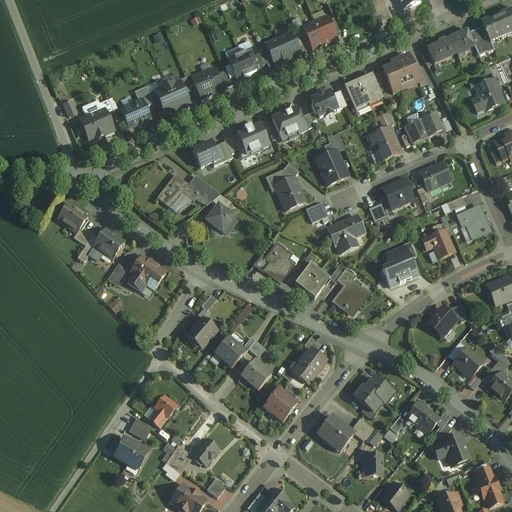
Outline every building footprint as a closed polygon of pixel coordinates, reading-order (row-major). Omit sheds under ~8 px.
[(418,0),(397,0),(403,11),(420,4),(418,0)] [(511,12),(483,25),(483,24),(482,25),(482,26),(483,26),(484,30),(491,45),(491,46),(492,46),(492,45),(511,36),(511,12)] [(326,19),(314,25),(324,47),(336,41),(334,37),(328,23),(326,19)] [(340,35),(334,21),(328,23),(334,37),(340,35)] [(314,25),(303,30),(312,52),(324,47),(314,25)] [(484,30),(478,32),(478,31),(469,35),(469,36),(475,48),(474,48),(479,58),(487,55),(487,56),(495,52),(492,46),(491,46),(491,45),(484,30)] [(468,33),(449,41),(457,58),(458,60),(471,55),(469,50),(474,48),(475,48),(469,36),(469,35),(468,33)] [(290,36),(278,41),(287,63),(300,57),(290,36)] [(278,41),(265,47),(274,69),(287,63),(278,41)] [(443,42),(438,44),(438,46),(426,51),(427,54),(433,66),(433,68),(457,58),(449,41),(444,43),(443,42)] [(262,71),(253,51),(247,54),(247,53),(240,56),(250,77),(256,74),(262,71)] [(433,66),(427,54),(421,57),(427,69),(433,66)] [(250,77),(240,56),(234,59),(234,60),(228,62),(237,82),(243,80),(250,77)] [(408,58),(390,65),(392,69),(382,73),(392,96),(420,85),(408,58)] [(511,64),(511,61),(499,66),(508,85),(511,82),(511,64)] [(504,86),(496,67),(489,70),(494,82),(498,89),(504,86)] [(192,81),(194,86),(201,101),(222,91),(214,71),(192,81)] [(226,72),(220,75),(227,89),(232,87),(226,72)] [(192,81),(189,73),(183,76),(185,80),(189,88),(194,86),(192,81)] [(382,87),(377,75),(371,78),(376,89),(382,87)] [(376,89),(371,78),(358,84),(368,107),(380,101),(381,102),(382,101),(376,89)] [(185,80),(178,83),(179,83),(185,95),(191,93),(189,88),(185,80)] [(494,82),(476,90),(480,99),(485,112),(486,114),(505,105),(498,89),(494,82)] [(179,83),(174,85),(174,84),(167,88),(177,111),(189,106),(185,95),(179,83)] [(358,84),(345,90),(349,101),(355,113),(356,113),(356,112),(368,107),(358,84)] [(167,88),(159,91),(160,92),(155,94),(160,106),(165,116),(177,111),(167,88)] [(145,89),(134,94),(138,104),(142,103),(144,109),(153,105),(148,96),(145,89)] [(349,101),(345,90),(339,92),(340,93),(344,103),(349,101)] [(155,93),(148,96),(153,105),(154,109),(160,106),(155,94),(155,93)] [(340,93),(330,98),(336,112),(336,113),(346,108),(344,103),(340,93)] [(329,95),(311,102),(313,107),(311,108),(315,116),(317,115),(319,120),(324,117),(325,119),(331,116),(331,114),(336,112),(330,98),(329,95)] [(480,99),(472,103),(477,116),(485,112),(480,99)] [(117,111),(112,100),(108,102),(112,113),(117,111)] [(71,103),(63,107),(69,119),(77,116),(71,103)] [(138,104),(134,106),(133,104),(120,110),(121,112),(124,118),(125,121),(127,120),(131,129),(137,126),(138,128),(139,128),(143,126),(144,126),(143,124),(150,121),(144,109),(142,103),(138,104)] [(296,111),(288,114),(288,115),(272,123),(279,140),(279,141),(283,139),(284,139),(285,139),(286,142),(306,133),(300,120),(296,111)] [(101,114),(80,123),(83,131),(85,136),(88,141),(94,138),(96,141),(104,137),(104,136),(113,132),(104,112),(101,114)] [(395,126),(390,113),(382,117),(387,129),(395,126)] [(416,116),(408,119),(406,121),(406,122),(408,127),(420,122),(417,115),(416,115),(416,116)] [(436,115),(420,122),(428,139),(444,132),(436,115)] [(314,129),(308,116),(300,120),(305,133),(314,129)] [(408,127),(403,129),(406,136),(411,147),(428,139),(420,122),(408,127)] [(272,123),(266,126),(274,143),(279,140),(272,123)] [(259,127),(251,131),(250,129),(251,132),(245,134),(244,132),(243,132),(244,134),(236,137),(244,156),(259,150),(260,154),(269,150),(259,127)] [(390,130),(367,140),(371,149),(375,148),(382,163),(378,165),(378,166),(402,155),(390,130)] [(511,142),(509,135),(505,137),(507,140),(495,145),(503,163),(511,160),(511,163),(511,142)] [(337,136),(327,141),(333,155),(336,153),(337,155),(344,152),(337,136)] [(411,147),(406,136),(401,138),(406,149),(411,147)] [(503,163),(495,145),(488,148),(496,166),(503,163)] [(210,146),(191,154),(198,169),(216,161),(210,146)] [(333,155),(315,163),(326,188),(348,179),(337,155),(336,153),(333,155)] [(441,165),(419,175),(425,188),(427,193),(428,192),(431,199),(442,194),(439,187),(449,183),(441,165)] [(288,166),(283,172),(275,176),(279,186),(294,180),(298,174),(288,166)] [(188,187),(175,176),(156,201),(170,211),(182,195),(193,204),(199,196),(188,187)] [(220,197),(195,178),(188,187),(199,196),(211,205),(220,197)] [(279,186),(274,189),(285,214),(304,205),(294,180),(279,186)] [(405,181),(382,192),(389,208),(400,203),(402,206),(413,201),(405,181)] [(427,193),(425,188),(416,192),(422,205),(432,201),(431,199),(428,192),(427,193)] [(231,205),(220,197),(211,205),(210,205),(215,212),(218,209),(224,213),(231,205)] [(461,199),(446,206),(450,213),(464,206),(461,199)] [(321,205),(305,212),(312,226),(327,219),(321,205)] [(87,219),(68,206),(57,222),(77,235),(87,219)] [(381,206),(368,211),(374,225),(386,219),(381,206)] [(215,212),(207,223),(221,234),(226,227),(232,220),(224,213),(218,209),(215,212)] [(478,209),(457,219),(461,228),(466,226),(473,242),(489,234),(478,209)] [(357,219),(327,232),(335,248),(337,247),(341,256),(357,249),(353,240),(364,235),(357,219)] [(236,222),(232,220),(226,227),(230,230),(236,222)] [(447,224),(432,230),(435,237),(444,233),(447,239),(452,236),(447,224)] [(124,245),(110,235),(110,236),(105,233),(106,232),(105,231),(92,250),(101,256),(112,263),(124,245)] [(93,236),(87,232),(79,244),(85,249),(85,248),(93,236)] [(435,237),(422,243),(426,251),(433,248),(439,262),(454,255),(447,239),(444,233),(435,237)] [(416,259),(409,244),(403,247),(404,250),(405,250),(410,262),(416,259)] [(85,249),(77,261),(83,265),(88,258),(91,253),(85,248),(85,249)] [(275,248),(265,261),(261,257),(253,267),(263,275),(265,273),(279,285),(293,267),(286,261),(288,258),(275,248)] [(101,256),(93,250),(88,258),(96,263),(101,256)] [(404,250),(390,256),(391,257),(394,256),(398,266),(382,273),(390,290),(417,278),(410,262),(405,250),(404,250)] [(310,256),(301,266),(307,270),(310,266),(315,260),(310,256)] [(165,275),(142,259),(130,277),(132,279),(128,285),(127,284),(127,285),(137,292),(142,285),(153,293),(165,275)] [(129,273),(118,266),(107,282),(112,286),(115,282),(120,286),(129,273)] [(307,270),(294,286),(304,294),(320,274),(310,266),(307,270)] [(336,271),(329,281),(329,282),(334,286),(336,284),(342,275),(336,271)] [(355,279),(345,272),(342,275),(336,284),(344,290),(346,291),(352,284),(355,279)] [(320,274),(304,294),(314,301),(329,282),(329,281),(320,274)] [(511,288),(508,279),(498,283),(498,284),(487,289),(489,294),(488,294),(487,297),(488,300),(491,301),(492,300),(495,308),(508,303),(507,302),(511,300),(511,288)] [(352,284),(346,291),(344,290),(332,304),(343,313),(345,310),(351,315),(355,309),(358,311),(369,297),(352,284)] [(211,298),(201,309),(206,314),(216,302),(211,298)] [(117,317),(122,311),(113,301),(107,307),(117,317)] [(246,306),(233,321),(239,325),(251,310),(246,306)] [(461,307),(449,312),(446,315),(456,323),(459,322),(460,325),(467,322),(461,307)] [(446,315),(441,310),(427,327),(441,340),(456,323),(446,315)] [(511,314),(509,315),(500,319),(505,331),(508,330),(508,329),(511,327),(511,314)] [(202,321),(186,339),(201,352),(217,334),(202,321)] [(228,341),(214,357),(231,371),(245,355),(228,341)] [(309,341),(300,352),(307,357),(310,352),(311,353),(316,347),(309,341)] [(255,343),(248,351),(253,356),(260,347),(255,343)] [(458,346),(448,358),(455,364),(466,352),(458,346)] [(265,351),(260,347),(253,356),(258,360),(265,351)] [(506,368),(510,363),(494,349),(490,354),(506,368)] [(483,366),(466,351),(466,352),(455,364),(453,366),(470,381),(483,366)] [(311,353),(310,352),(307,357),(299,367),(315,379),(315,378),(317,378),(321,372),(321,371),(326,364),(311,353)] [(271,378),(254,363),(241,379),(257,394),(271,378)] [(499,363),(489,374),(496,380),(500,376),(501,376),(507,370),(499,363)] [(315,379),(299,367),(293,376),(292,377),(295,378),(308,388),(315,379)] [(293,376),(286,371),(281,378),(290,385),(295,378),(292,377),(293,376)] [(496,380),(489,389),(491,392),(491,393),(497,398),(499,398),(504,403),(511,392),(511,385),(501,376),(500,376),(496,380)] [(384,389),(374,380),(365,391),(363,389),(362,390),(384,406),(392,396),(393,396),(384,389)] [(399,392),(389,384),(384,389),(393,396),(392,396),(394,398),(399,392)] [(299,394),(289,385),(285,391),(296,399),(299,394)] [(384,406),(362,390),(354,400),(365,409),(373,415),(381,405),(384,407),(384,406)] [(267,407),(264,411),(265,412),(282,425),(296,405),(278,392),(267,407)] [(164,398),(154,411),(157,413),(150,423),(159,431),(167,421),(177,409),(164,398)] [(262,403),(253,415),(260,420),(265,412),(264,411),(267,407),(262,403)] [(419,406),(406,421),(427,438),(439,422),(419,406)] [(373,415),(365,409),(361,414),(371,423),(376,417),(373,415)] [(350,434),(331,419),(317,437),(339,455),(353,436),(350,434)] [(399,419),(389,431),(395,436),(405,424),(399,419)] [(147,429),(136,420),(128,434),(140,441),(147,429)] [(373,431),(360,421),(350,434),(353,436),(363,444),(373,431)] [(445,426),(436,437),(442,442),(451,431),(445,426)] [(459,440),(441,447),(441,448),(433,451),(437,462),(446,459),(450,470),(470,463),(464,447),(462,447),(459,440)] [(148,455),(124,441),(114,460),(138,473),(148,455)] [(205,442),(197,452),(193,449),(188,456),(205,469),(218,453),(205,442)] [(187,458),(176,450),(170,460),(179,468),(180,467),(182,464),(184,465),(186,463),(184,462),(187,458)] [(382,457),(361,458),(362,480),(383,479),(382,457)] [(179,468),(170,460),(166,466),(180,477),(185,471),(180,467),(179,468)] [(485,466),(474,471),(476,476),(488,472),(485,466)] [(476,476),(475,477),(479,487),(477,487),(480,494),(496,488),(493,481),(492,482),(488,471),(476,476)] [(457,478),(446,482),(448,488),(459,483),(457,478)] [(225,491),(215,482),(206,493),(217,501),(225,491)] [(398,489),(393,485),(386,494),(381,502),(394,511),(398,511),(406,501),(403,499),(403,496),(404,494),(404,491),(401,489),(398,489)] [(189,492),(182,488),(170,506),(177,511),(178,511),(200,511),(206,504),(199,499),(199,498),(190,492),(189,492)] [(496,488),(480,494),(483,501),(485,501),(489,511),(502,506),(498,496),(499,495),(496,488)] [(381,491),(371,505),(376,509),(381,502),(386,494),(381,491)] [(288,504),(273,492),(257,511),(291,511),(293,511),(294,510),(288,505),(288,504)] [(457,494),(436,503),(439,511),(459,511),(459,510),(462,509),(457,494)]
